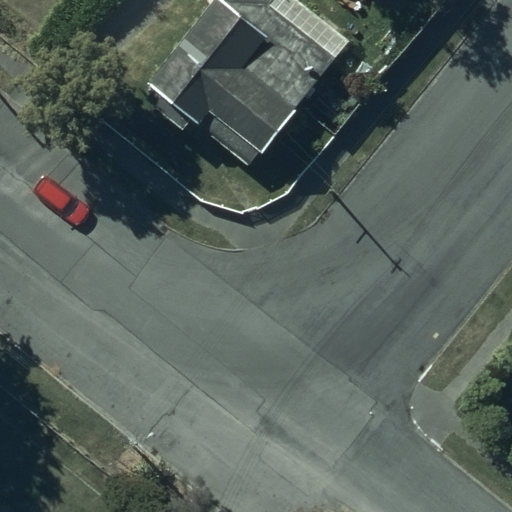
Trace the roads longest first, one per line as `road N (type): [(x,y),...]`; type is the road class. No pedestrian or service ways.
road 1 (residential): [(511,115),(276,402)]
road 2 (residential): [(0,192),(276,402)]
road 3 (residential): [(276,402),(420,511)]
